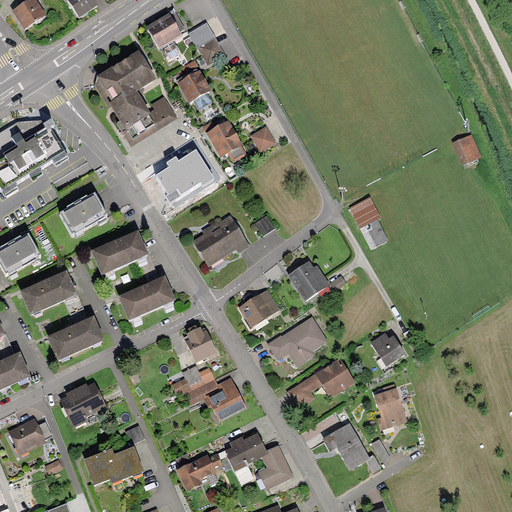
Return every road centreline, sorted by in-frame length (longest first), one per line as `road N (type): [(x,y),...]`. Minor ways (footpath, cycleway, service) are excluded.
road 1 (residential): [(211,304),(327,210),(326,195),(213,0)]
road 2 (residential): [(211,304),(123,167),(45,67)]
road 3 (residential): [(333,511),(211,304)]
road 4 (residential): [(112,357),(177,511)]
road 5 (residential): [(0,412),(112,357)]
road 6 (primary): [(45,67),(146,0)]
